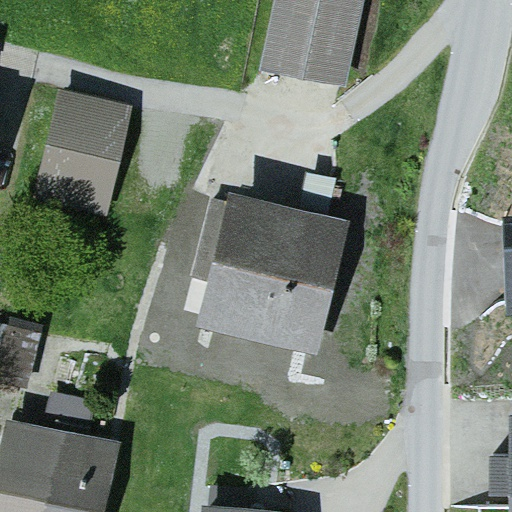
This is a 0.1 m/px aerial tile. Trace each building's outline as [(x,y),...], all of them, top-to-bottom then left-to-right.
[(352,0),(282,0),(269,62),(337,77),(352,0)] [(101,205),(123,110),(63,97),(41,191),(101,205)] [(310,342),(339,228),(235,202),(207,316),(310,342)] [(60,394),(55,420),(94,428),(100,402),(60,394)] [(95,511),(109,448),(8,427),(0,465),(0,511),(95,511)] [(511,460),(491,460),(492,491),(511,490),(511,460)]
